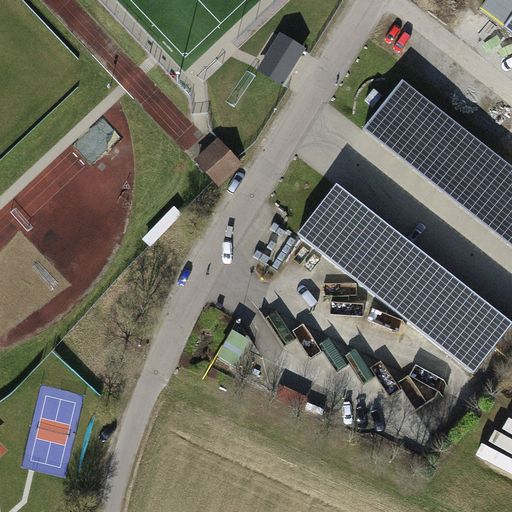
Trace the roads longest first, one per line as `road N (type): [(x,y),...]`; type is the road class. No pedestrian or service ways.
road 1 (residential): [(379,0),(241,229),(138,380)]
road 2 (unknown): [(299,133),(510,315)]
